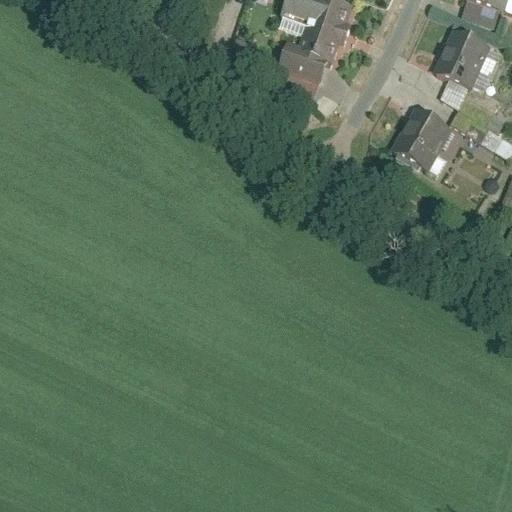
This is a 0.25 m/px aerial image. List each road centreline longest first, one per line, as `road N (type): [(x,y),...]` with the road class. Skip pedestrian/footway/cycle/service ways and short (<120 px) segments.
road 1 (residential): [(107,0),(326,162)]
road 2 (residential): [(326,162),(511,295)]
road 3 (residential): [(326,162),(413,0)]
